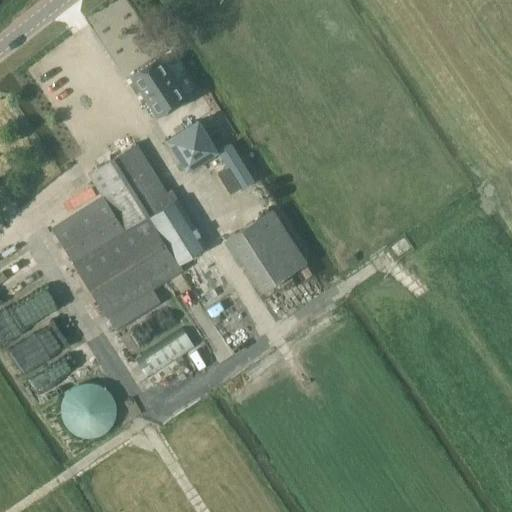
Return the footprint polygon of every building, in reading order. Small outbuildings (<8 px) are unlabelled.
[(131,76),(157,116),(185,97),(158,57),(131,76)] [(167,136),(184,163),(216,143),(199,116),(167,136)] [(231,140),(219,148),(229,164),(219,170),(233,192),(256,177),(231,140)] [(50,228),(71,262),(105,315),(178,269),(175,264),(204,246),(168,189),(163,192),(133,144),(86,173),(101,196),(50,228)] [(224,238),(259,292),(303,263),(268,209),(224,238)] [(0,318),(0,324),(5,334),(42,312),(34,299),(0,318)] [(81,339),(72,321),(11,348),(19,367),(81,339)] [(148,379),(196,348),(183,328),(135,359),(148,379)] [(60,401),(59,406),(59,411),(60,416),(62,420),(65,424),(68,428),(72,431),(76,433),(81,434),(86,435),(91,434),(96,432),(100,430),(105,428),(108,424),(111,420),(113,415),(114,410),(114,405),(113,400),(112,395),(109,391),(105,387),(101,384),(97,382),(92,381),(87,381),(82,382),(77,383),(76,384),(72,386),(68,389),(65,392),(62,397),(60,401)]
